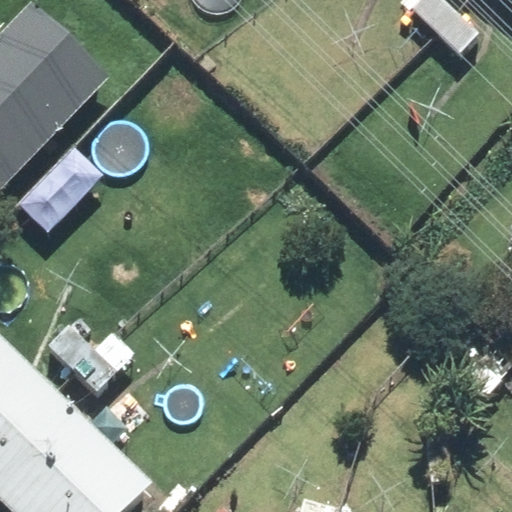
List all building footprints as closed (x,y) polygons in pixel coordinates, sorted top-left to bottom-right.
[(481,45),(435,0),(428,0),(406,22),(456,71),(481,45)] [(0,204),(107,91),(27,14),(0,42),(0,204)] [(135,368),(80,315),(41,356),(97,409),(135,368)] [(510,377),(482,350),(448,386),(477,413),(510,377)] [(0,355),(0,511),(139,511),(148,503),(0,355)]
